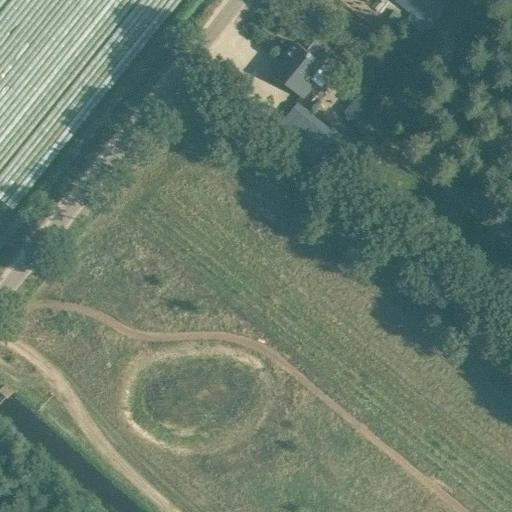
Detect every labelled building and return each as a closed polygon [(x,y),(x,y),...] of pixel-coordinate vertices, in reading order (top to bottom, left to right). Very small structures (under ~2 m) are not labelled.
[(395,0),(428,25),(443,4),(437,0),(395,0)] [(273,71),(273,72),(280,78),(304,98),(316,83),(310,78),(323,63),(328,56),(312,43),(306,50),(297,42),(280,63),(273,71)] [(358,90),(342,108),(356,120),(371,101),(358,90)] [(338,135),(297,101),(278,125),(320,161),(325,155),(343,170),(355,154),(335,138),(338,135)] [(383,144),(367,130),(355,144),(372,158),(383,144)]
